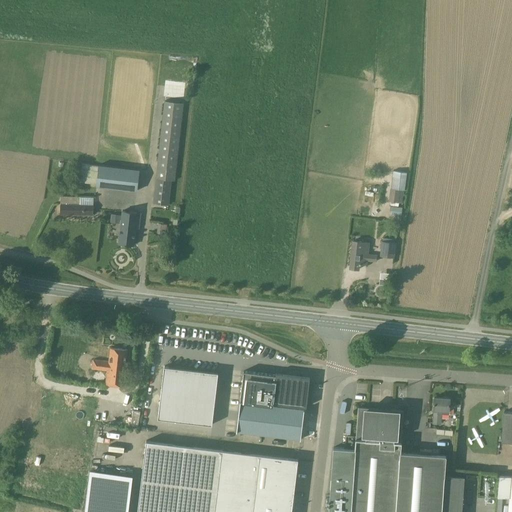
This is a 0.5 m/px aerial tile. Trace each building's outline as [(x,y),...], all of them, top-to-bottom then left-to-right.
[(168,180),(175,180),(176,171),(183,103),(165,101),(157,168),(157,169),(154,202),(165,203),(168,180)] [(136,191),(139,170),(99,165),(96,187),(136,191)] [(393,169),(389,200),(402,202),(403,196),(400,196),(401,189),(404,190),(407,171),(393,169)] [(93,215),(93,205),(80,205),(80,195),(61,195),(60,214),(93,215)] [(139,228),(140,213),(122,211),(119,244),(134,245),(136,228),(139,228)] [(376,261),(377,255),(368,254),(369,243),(353,241),(350,268),(358,269),(359,263),(367,264),(367,260),(376,261)] [(382,241),(380,255),(393,256),(395,243),(382,241)] [(126,363),(127,349),(110,347),(109,362),(93,360),(92,368),(107,370),(106,384),(124,386),(127,363),(126,363)] [(21,399),(27,370),(10,367),(4,395),(1,394),(0,397),(0,402),(13,406),(15,398),(21,399)] [(218,374),(164,367),(158,419),(212,426),(218,374)] [(244,371),(240,402),(304,409),(308,378),(284,376),(244,371)] [(449,414),(450,398),(434,397),(433,410),(434,410),(433,423),(441,424),(441,414),(449,414)] [(304,409),(240,402),(236,431),(300,439),(304,409)] [(333,447),(328,511),(461,511),(464,476),(445,475),(446,455),(431,454),(432,450),(420,449),(420,453),(401,452),(404,410),(358,407),(355,449),(333,447)] [(511,442),(511,412),(503,412),(501,442),(511,442)] [(354,445),(355,436),(346,435),(345,444),(354,445)] [(291,511),(292,509),(293,500),(298,459),(235,451),(222,450),(146,441),(137,511),(291,511)] [(83,511),(127,511),(132,475),(89,469),(87,481),(83,511)] [(508,511),(511,511),(511,476),(499,475),(497,496),(509,497),(508,511)]
